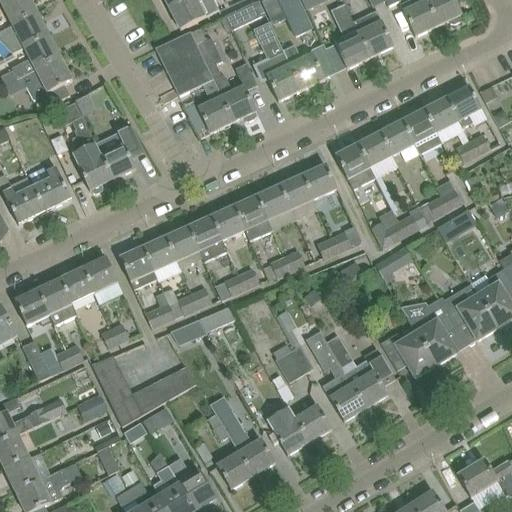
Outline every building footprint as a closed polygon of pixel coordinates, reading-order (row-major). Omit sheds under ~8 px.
[(13,28),(37,15),(29,0),(11,0),(1,6),(12,27),(13,28)] [(163,0),(169,10),(187,0),(163,0)] [(187,0),(169,10),(180,33),(219,13),(212,0),(187,0)] [(297,0),(273,0),(264,5),(271,21),(274,20),(284,15),(287,21),(295,38),(312,31),(297,0)] [(300,0),(306,13),(334,0),(300,0)] [(385,4),(383,0),(368,0),(373,9),(385,4)] [(383,0),(385,4),(385,3),(388,9),(401,3),(399,0),(383,0)] [(439,29),(424,0),(411,0),(412,1),(400,7),(415,40),(439,29)] [(462,17),(453,0),(424,0),(439,29),(449,24),(450,26),(454,27),(460,24),(462,20),(461,18),(462,17)] [(358,36),(353,24),(352,24),(344,7),(331,13),(345,42),(335,47),(347,72),(370,61),(358,36)] [(376,13),(353,24),(358,36),(370,61),(394,50),(376,13)] [(0,42),(13,56),(24,50),(49,37),(37,15),(13,28),(12,27),(0,32),(0,42)] [(267,81),(278,104),(301,93),(290,69),(282,53),(270,25),(254,33),(269,63),(255,70),(261,83),(267,81)] [(222,63),(211,40),(206,43),(200,31),(190,36),(213,83),(221,101),(233,126),(243,121),(245,124),(250,124),(254,122),(257,119),(255,115),(257,114),(245,90),(233,95),(226,79),(221,77),(216,67),(222,63)] [(179,99),(202,88),(213,83),(190,36),(156,52),(179,99)] [(0,91),(28,77),(36,73),(60,60),(49,37),(24,50),(30,61),(12,70),(13,73),(2,78),(0,75),(0,91)] [(294,47),(282,53),(301,93),(325,82),(313,57),(302,63),(294,47)] [(36,73),(28,77),(31,84),(25,88),(32,103),(41,98),(47,110),(70,98),(64,87),(72,83),(60,60),(36,73)] [(213,83),(202,88),(211,106),(199,112),(198,112),(210,137),(233,126),(221,101),(213,83)] [(447,101),(458,124),(462,131),(472,126),(469,119),(481,112),(470,90),(466,91),(465,88),(456,92),(458,96),(447,101)] [(498,99),(492,89),(480,94),(485,106),(498,99)] [(447,101),(425,113),(436,135),(458,124),(447,101)] [(194,102),(183,107),(188,117),(198,112),(199,112),(194,102)] [(76,105),(58,114),(65,129),(72,125),(76,133),(74,134),(77,139),(72,142),(75,156),(72,157),(90,194),(92,192),(93,195),(96,197),(103,194),(103,190),(102,188),(112,183),(96,147),(83,120),(76,105)] [(425,113),(402,125),(414,147),(419,157),(441,145),(436,135),(425,113)] [(504,113),(493,119),(499,130),(510,124),(504,113)] [(22,123),(6,130),(14,149),(30,142),(22,123)] [(402,125),(380,136),(392,158),(414,147),(402,125)] [(3,130),(0,131),(0,145),(8,141),(3,130)] [(136,171),(131,161),(144,155),(131,130),(96,147),(112,183),(136,171)] [(380,136),(358,148),(370,170),(392,158),(380,136)] [(482,136),(469,144),(477,160),(491,153),(482,136)] [(477,160),(469,144),(455,151),(464,167),(477,160)] [(370,170),(358,148),(335,159),(353,193),(375,181),(369,170),(370,170)] [(326,169),(302,179),(313,203),(337,192),(326,169)] [(50,183),(33,191),(45,215),(72,202),(56,171),(47,175),(50,183)] [(45,215),(33,191),(16,199),(5,177),(0,179),(0,189),(3,196),(19,228),(45,215)] [(487,198),(477,177),(466,182),(477,203),(487,198)] [(302,179),(280,189),(290,213),(313,203),(302,179)] [(454,191),(449,182),(436,189),(441,198),(449,215),(463,208),(454,191)] [(280,189),(257,200),(268,223),(290,213),(280,189)] [(449,215),(441,198),(428,205),(429,208),(435,220),(436,222),(449,215)] [(257,200),(234,210),(245,234),(244,234),(249,243),(272,233),(268,223),(257,200)] [(407,240),(398,223),(398,224),(390,209),(377,216),(382,225),(372,231),(383,253),(407,240)] [(234,210),(212,220),(222,244),(244,234),(245,234),(234,210)] [(0,243),(0,244),(9,233),(0,215),(0,243)] [(420,234),(412,219),(411,217),(398,223),(407,240),(420,234)] [(212,220),(189,230),(199,254),(204,264),(224,255),(219,245),(222,244),(212,220)] [(449,224),(438,231),(445,241),(455,235),(449,224)] [(189,230),(166,241),(177,264),(199,254),(189,230)] [(437,230),(425,238),(433,250),(445,242),(437,230)] [(344,234),(330,240),(338,257),(352,250),(344,234)] [(316,247),(324,263),(338,257),(330,240),(316,247)] [(166,241),(144,251),(154,274),(177,264),(166,241)] [(412,260),(405,250),(395,256),(401,266),(412,260)] [(154,274),(144,251),(120,261),(134,293),(158,282),(154,274)] [(298,253),(284,259),(291,275),(305,268),(298,253)] [(499,264),(504,272),(511,285),(511,256),(511,257),(499,264)] [(291,275),(284,259),(270,266),(270,267),(277,279),(277,281),(291,275)] [(107,261),(83,272),(94,296),(118,285),(107,261)] [(338,275),(344,286),(362,275),(356,265),(338,275)] [(252,271),(238,277),(245,293),(259,287),(252,271)] [(83,272),(60,283),(72,307),(94,296),(83,272)] [(511,308),(506,299),(511,295),(511,285),(504,272),(488,282),(485,278),(471,287),(478,299),(498,331),(511,322),(511,308)] [(245,293),(238,277),(225,283),(232,299),(245,293)] [(60,283),(38,293),(49,317),(54,327),(76,317),(72,307),(60,283)] [(212,306),(204,289),(191,296),(199,312),(212,306)] [(313,291),(304,299),(312,308),(321,300),(313,291)] [(49,317),(38,293),(15,304),(26,328),(49,317)] [(199,312),(191,296),(177,302),(178,303),(169,307),(175,320),(184,316),(185,319),(199,312)] [(459,299),(442,309),(455,330),(465,324),(477,344),(498,331),(478,299),(467,306),(459,299)] [(408,322),(416,336),(436,368),(457,356),(445,337),(455,330),(442,309),(438,303),(424,312),(425,319),(408,322)] [(175,320),(169,307),(168,305),(145,315),(153,332),(175,322),(175,320)] [(1,308),(0,308),(0,348),(17,339),(1,308)] [(229,311),(199,323),(206,335),(236,323),(229,311)] [(199,323),(185,329),(191,344),(207,337),(206,335),(199,323)] [(122,326),(110,331),(111,332),(112,332),(119,347),(130,342),(122,326)] [(111,332),(110,331),(101,335),(109,352),(119,347),(112,332),(111,332)] [(436,368),(416,336),(405,343),(397,337),(381,347),(393,368),(404,361),(415,381),(436,368)] [(352,363),(337,338),(326,345),(334,358),(341,370),(352,363)] [(49,380),(42,363),(33,345),(22,350),(38,385),(49,380)] [(344,425),(366,411),(345,376),(341,370),(334,358),(326,345),(311,353),(324,375),(329,372),(336,382),(323,390),(344,425)] [(76,347),(65,352),(73,369),(84,364),(76,347)] [(312,369),(300,348),(294,352),(307,375),(310,373),(312,369)] [(65,352),(42,363),(49,380),(73,369),(65,352)] [(307,375),(294,352),(275,362),(288,385),(307,375)] [(345,376),(366,411),(388,398),(383,389),(395,382),(377,352),(364,359),(366,364),(357,369),(345,376)] [(91,367),(96,377),(118,368),(113,358),(91,367)] [(96,377),(101,387),(122,377),(118,368),(96,377)] [(186,369),(175,375),(186,393),(196,387),(186,369)] [(175,375),(164,380),(176,399),(186,393),(175,375)] [(101,387),(106,397),(127,387),(122,377),(101,387)] [(280,378),(272,383),(285,405),(293,400),(280,378)] [(164,380),(154,385),(165,405),(176,399),(164,380)] [(0,402),(10,398),(4,384),(0,385),(0,402)] [(154,385),(143,391),(155,411),(165,405),(154,385)] [(106,397),(111,407),(132,396),(127,387),(106,397)] [(132,396),(111,407),(123,430),(155,411),(143,391),(132,396)] [(78,408),(85,424),(107,414),(100,398),(78,408)] [(0,446),(17,438),(33,429),(54,419),(66,413),(61,401),(32,415),(32,416),(12,426),(6,415),(19,409),(15,401),(0,408),(0,446)] [(224,401),(211,410),(215,417),(221,427),(222,427),(229,439),(239,456),(253,479),(275,466),(261,442),(252,448),(224,401)] [(287,408),(265,421),(273,435),(287,459),(309,445),(296,422),(287,408)] [(318,409),(296,422),(309,445),(332,432),(318,409)] [(166,412),(155,418),(161,429),(173,423),(166,412)] [(215,417),(207,422),(214,432),(221,444),(229,439),(222,427),(221,427),(215,417)] [(101,440),(113,434),(108,425),(97,431),(101,440)] [(128,434),(124,436),(126,440),(130,447),(147,437),(141,426),(138,428),(128,434)] [(119,437),(95,449),(97,454),(121,442),(119,437)] [(0,446),(0,462),(5,472),(28,460),(17,438),(0,446)] [(195,449),(204,466),(213,461),(203,444),(195,449)] [(97,455),(109,477),(119,472),(108,449),(97,455)] [(239,456),(217,469),(231,493),(253,479),(239,456)] [(5,472),(16,494),(40,482),(39,481),(28,460),(5,472)] [(181,461),(168,468),(174,478),(180,487),(194,511),(198,511),(217,501),(200,474),(192,479),(181,461)] [(457,479),(471,501),(497,485),(503,496),(511,498),(511,497),(511,462),(509,464),(508,464),(492,474),(485,462),(457,479)] [(168,468),(157,475),(163,485),(174,478),(168,468)] [(60,493),(63,488),(69,485),(63,473),(40,484),(40,482),(16,494),(23,511),(38,511),(51,506),(51,505),(63,499),(60,493)] [(122,479),(129,491),(139,485),(132,473),(122,479)] [(117,476),(106,482),(117,499),(127,493),(117,476)] [(140,485),(129,493),(135,504),(147,497),(140,485)] [(194,511),(180,487),(160,499),(167,511),(194,511)] [(135,504),(129,493),(117,500),(123,511),(135,504)] [(411,508),(413,511),(444,511),(433,494),(411,508)] [(167,511),(160,499),(140,511),(167,511)]
